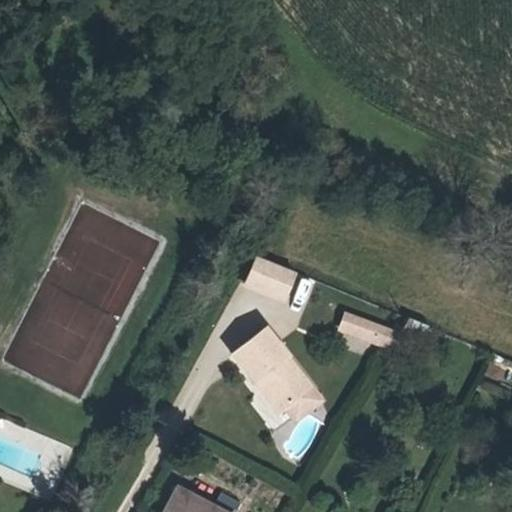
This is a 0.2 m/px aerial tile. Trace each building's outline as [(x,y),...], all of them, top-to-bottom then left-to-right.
[(278,269),(240,256),(230,285),(267,298),(278,269)] [(322,321),(348,332),(352,323),(377,332),(384,320),(375,316),(372,321),(329,303),(322,321)] [(372,341),(377,332),(352,323),(348,332),(372,341)] [(209,353),(238,390),(246,384),(264,406),(265,405),(275,418),(300,397),(290,385),(242,327),(209,353)] [(256,412),(264,406),(246,384),(238,390),(256,412)] [(199,511),(159,493),(149,511),(199,511)]
